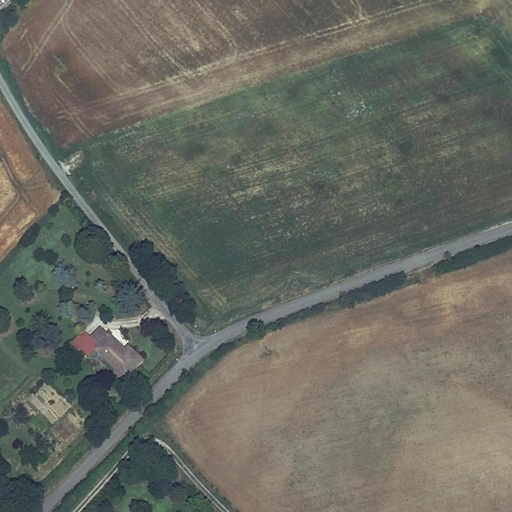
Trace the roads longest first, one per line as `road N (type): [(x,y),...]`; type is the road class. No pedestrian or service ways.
road 1 (tertiary): [(198,347),(249,320),(511,223)]
road 2 (unclassified): [(198,347),(42,147),(0,76)]
road 3 (tertiary): [(41,511),(198,347)]
